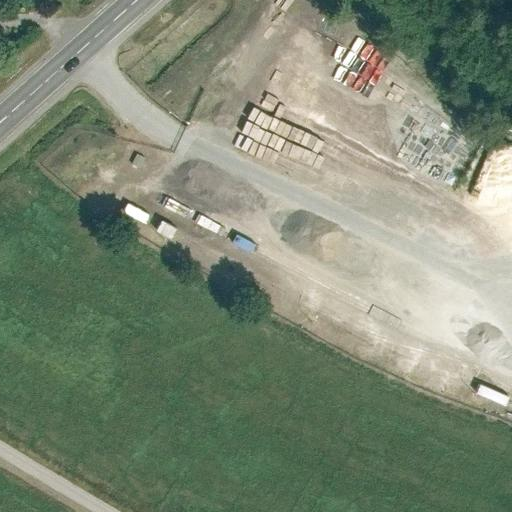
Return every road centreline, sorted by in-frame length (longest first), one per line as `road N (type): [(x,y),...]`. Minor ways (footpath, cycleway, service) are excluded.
road 1 (secondary): [(139,0),(0,123)]
road 2 (unclassified): [(0,447),(110,511)]
